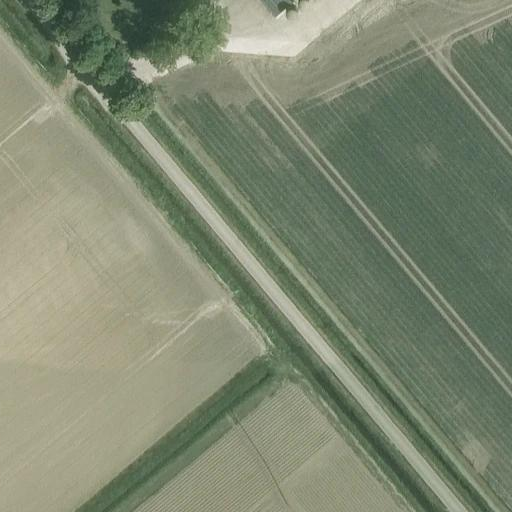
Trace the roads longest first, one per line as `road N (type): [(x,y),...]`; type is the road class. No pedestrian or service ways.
road 1 (unclassified): [(94,85),(454,511)]
road 2 (unclassified): [(290,0),(94,85)]
